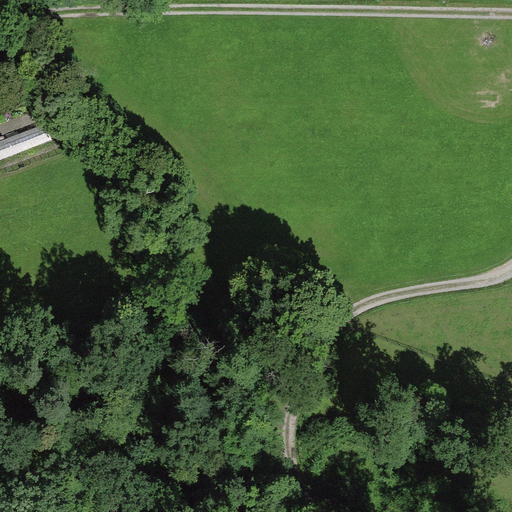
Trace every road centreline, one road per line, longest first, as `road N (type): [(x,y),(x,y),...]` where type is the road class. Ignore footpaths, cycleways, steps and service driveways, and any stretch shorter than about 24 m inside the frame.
road 1 (track): [(0,24),(210,10),(511,16)]
road 2 (track): [(308,511),(289,456),(314,352),(368,299),(511,267)]
